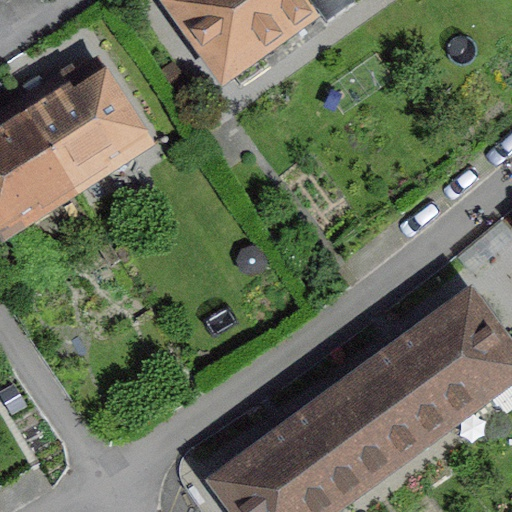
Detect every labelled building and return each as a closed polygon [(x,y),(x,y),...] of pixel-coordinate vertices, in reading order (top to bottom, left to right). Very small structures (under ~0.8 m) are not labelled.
[(356,0),(176,0),(164,8),(224,93),(357,1),(356,0)] [(108,71),(31,117),(84,206),(161,160),(108,71)] [(31,117),(0,134),(0,241),(6,252),(84,206),(31,117)] [(511,343),(475,293),(344,389),(407,476),(511,400),(511,343)] [(344,389),(212,485),(231,511),(358,511),(407,476),(344,389)]
